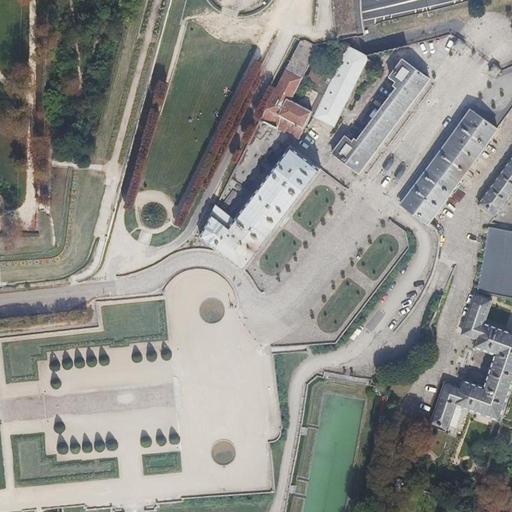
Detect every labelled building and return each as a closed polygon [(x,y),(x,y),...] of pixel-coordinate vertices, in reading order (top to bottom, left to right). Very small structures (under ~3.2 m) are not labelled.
[(322,47),(305,37),(301,40),(260,119),(298,139),(313,111),(294,100),(322,47)] [(349,45),(313,111),(334,122),(370,56),(349,45)] [(358,171),(430,77),(403,57),(389,75),(395,81),(351,138),(345,132),(332,151),(334,153),(358,171)] [(497,127),(471,107),(459,123),(429,164),(401,202),(428,221),(497,127)] [(215,205),(198,234),(220,251),(243,268),(321,168),(290,146),(234,218),(215,205)] [(511,159),(479,205),(494,215),(511,189),(511,159)] [(511,295),(511,230),(489,227),(478,290),(511,295)] [(445,380),(431,420),(446,425),(454,402),(498,418),(511,379),(511,333),(483,322),(491,302),(475,296),(460,335),(476,342),(473,352),(493,360),(485,383),(464,376),(460,386),(445,380)]
